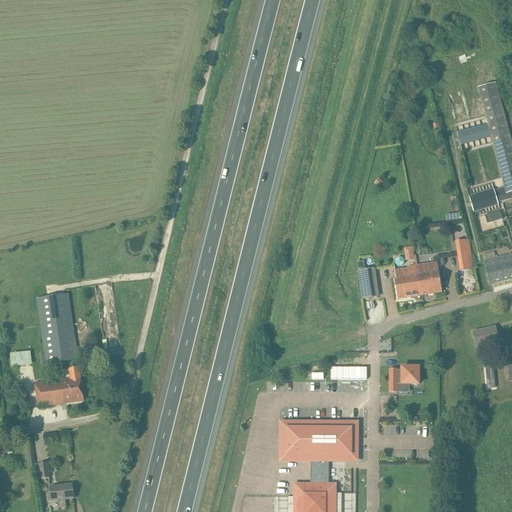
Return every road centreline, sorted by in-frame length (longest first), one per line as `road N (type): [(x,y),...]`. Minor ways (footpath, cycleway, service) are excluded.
road 1 (unclassified): [(0,433),(101,416),(125,403),(224,0)]
road 2 (motorway): [(183,511),(312,0)]
road 3 (motorway): [(272,0),(144,511)]
road 4 (unclassified): [(365,332),(511,289)]
